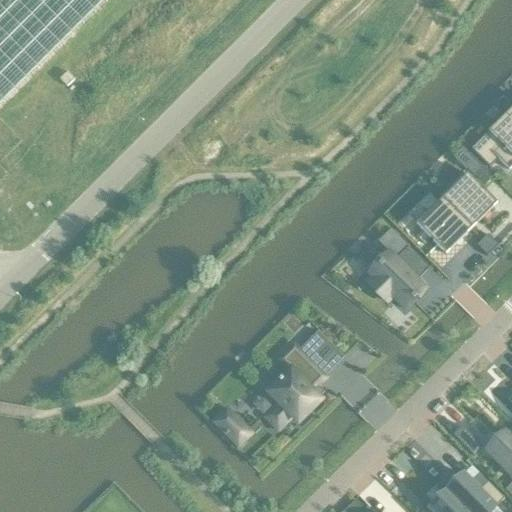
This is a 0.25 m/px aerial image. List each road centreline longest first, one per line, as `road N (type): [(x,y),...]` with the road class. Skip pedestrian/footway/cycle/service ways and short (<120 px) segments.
road 1 (unclassified): [(289,0),(0,291)]
road 2 (residential): [(310,511),(511,311)]
